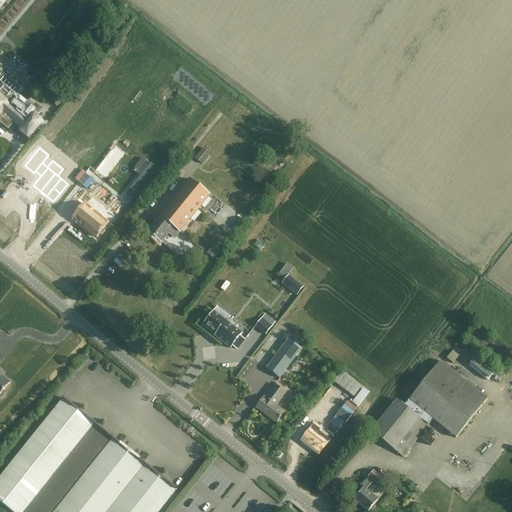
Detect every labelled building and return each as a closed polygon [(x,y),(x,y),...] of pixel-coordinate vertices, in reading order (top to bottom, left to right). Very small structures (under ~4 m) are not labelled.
[(22,77),(26,67),(21,65),(17,75),(22,77)] [(0,122),(8,130),(15,122),(21,127),(19,130),(29,139),(43,123),(33,115),(38,109),(20,94),(17,97),(16,96),(17,94),(10,89),(9,90),(8,89),(7,90),(0,84),(0,82),(0,81),(0,122)] [(40,148),(25,166),(34,174),(35,172),(41,176),(33,186),(53,203),(68,185),(58,176),(63,170),(52,161),(47,167),(43,163),(49,156),(40,148)] [(203,148),(195,158),(202,164),(210,154),(203,148)] [(98,158),(84,178),(90,182),(104,162),(98,158)] [(114,174),(108,181),(134,201),(139,194),(114,174)] [(209,198),(189,181),(147,232),(162,244),(174,228),(181,233),(209,198)] [(71,193),(63,204),(70,210),(64,218),(86,236),(104,212),(93,204),(90,208),(71,193)] [(215,226),(209,233),(224,246),(230,239),(215,226)] [(215,242),(207,252),(214,259),(223,248),(215,242)] [(293,268),(287,264),(280,273),(287,279),(289,276),(287,275),(293,268)] [(287,279),(283,284),(289,289),(297,295),(303,287),(295,281),(289,276),(287,279)] [(240,337),(242,334),(235,328),(237,325),(227,318),(225,321),(213,311),(203,323),(216,334),(215,336),(229,347),(231,345),(232,346),(236,350),(244,340),(240,337)] [(262,318),(256,326),(266,334),(272,327),(262,318)] [(296,331),(292,337),(302,344),(306,339),(296,331)] [(301,349),(289,340),(266,368),(279,378),(301,349)] [(454,363),(459,355),(451,349),(445,357),(454,363)] [(397,401),(371,432),(403,458),(429,426),(433,420),(456,438),(488,399),(441,361),(404,407),(397,401)] [(475,362),(467,372),(480,382),(488,373),(475,362)] [(0,398),(1,399),(5,393),(4,391),(10,383),(2,377),(2,376),(0,374),(0,398)] [(275,405),(282,397),(285,393),(276,385),(266,398),(264,397),(256,408),(276,423),(285,412),(275,405)] [(327,389),(312,407),(323,416),(338,398),(327,389)] [(0,502),(12,511),(158,511),(175,492),(70,407),(71,406),(63,399),(0,477),(0,502)] [(315,423),(300,442),(319,457),(332,441),(320,432),(323,429),(315,423)] [(497,456),(504,446),(492,438),(477,457),(482,461),(490,451),(497,456)] [(381,486),(385,481),(375,472),(370,477),(381,486)] [(367,511),(368,511),(378,500),(367,491),(373,484),(367,479),(361,487),(363,489),(354,500),(367,511)]
